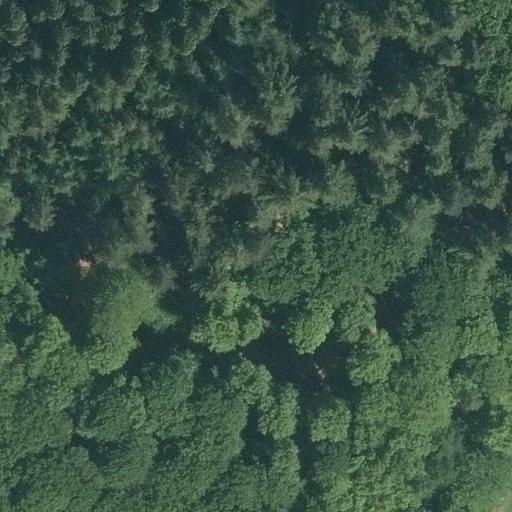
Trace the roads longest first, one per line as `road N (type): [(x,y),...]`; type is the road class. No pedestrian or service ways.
road 1 (track): [(0,369),(235,511)]
road 2 (track): [(387,511),(511,301)]
